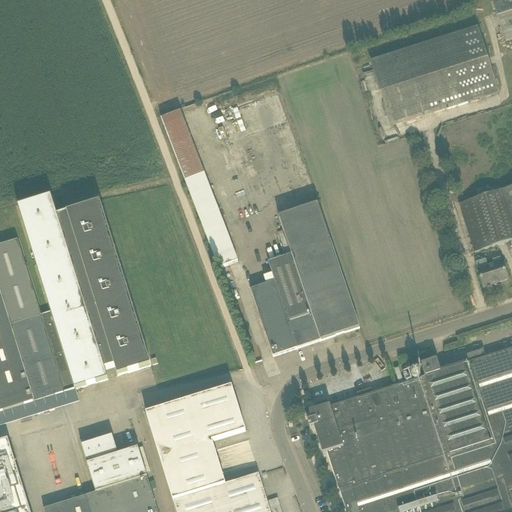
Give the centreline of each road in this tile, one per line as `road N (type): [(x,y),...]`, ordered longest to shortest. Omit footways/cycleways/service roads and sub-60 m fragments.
road 1 (track): [(103,0),(254,387)]
road 2 (unclassified): [(281,405),(297,376),(511,305)]
road 3 (unknown): [(250,376),(0,433)]
